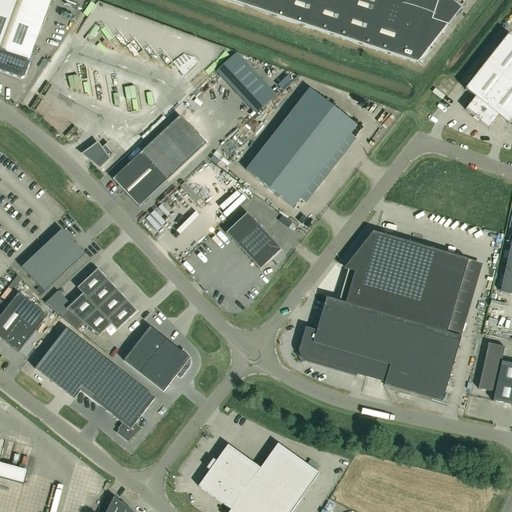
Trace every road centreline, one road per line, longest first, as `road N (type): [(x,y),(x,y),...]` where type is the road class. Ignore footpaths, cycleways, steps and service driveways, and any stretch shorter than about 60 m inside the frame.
road 1 (residential): [(249,352),(413,148),(438,146),(511,174)]
road 2 (residential): [(0,109),(49,145),(249,352)]
road 3 (residential): [(249,352),(318,395),(511,442)]
road 4 (unknown): [(165,90),(206,57),(201,44),(94,14),(72,56)]
road 5 (residential): [(143,494),(0,381)]
road 6 (residential): [(143,494),(249,352)]
